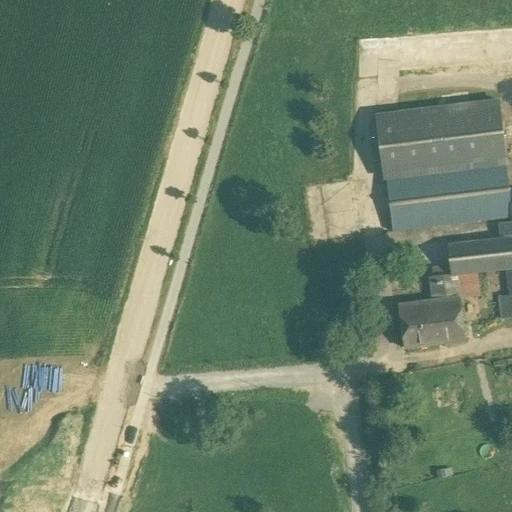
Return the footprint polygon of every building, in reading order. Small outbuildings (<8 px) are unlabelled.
[(499,101),(378,116),(385,178),(386,178),(386,177),(506,162),(499,101)] [(506,162),(386,177),(386,178),(393,232),(511,217),(511,204),(506,162)] [(338,184),(311,186),(311,198),(339,197),(338,184)] [(511,222),(499,224),(501,239),(511,237),(511,222)] [(511,237),(501,239),(448,245),(450,265),(451,275),(451,276),(457,275),(508,269),(511,268),(511,237)] [(450,265),(432,268),(433,277),(451,275),(450,265)] [(451,276),(451,275),(433,277),(429,278),(433,301),(399,306),(405,349),(466,341),(457,275),(451,276)] [(511,298),(511,295),(501,297),(504,319),(511,318),(511,298)]
